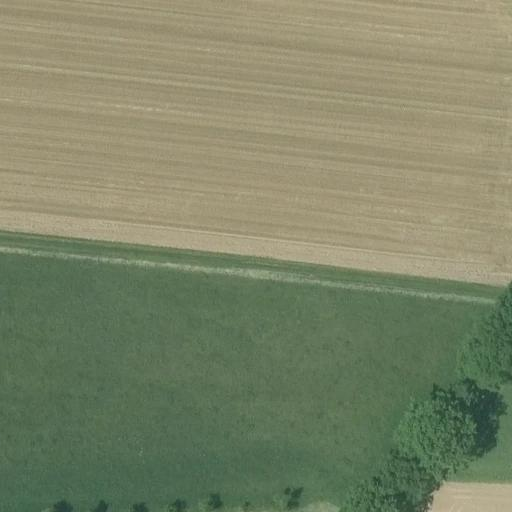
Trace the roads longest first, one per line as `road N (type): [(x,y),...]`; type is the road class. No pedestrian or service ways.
road 1 (track): [(511,298),(0,243)]
road 2 (track): [(401,511),(511,365)]
